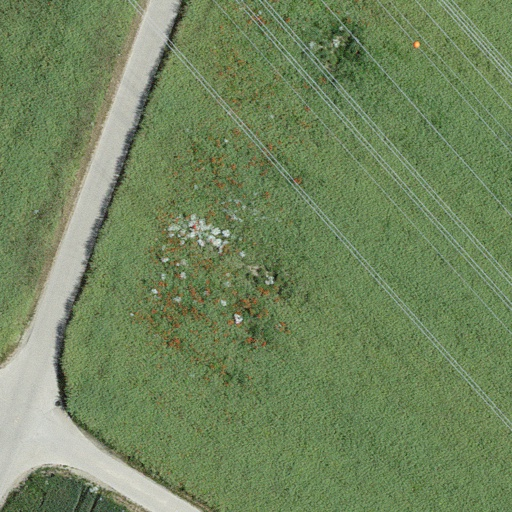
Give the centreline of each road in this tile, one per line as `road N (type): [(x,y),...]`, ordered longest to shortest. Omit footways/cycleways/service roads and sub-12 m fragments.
road 1 (track): [(167,0),(0,459)]
road 2 (track): [(0,406),(174,511)]
